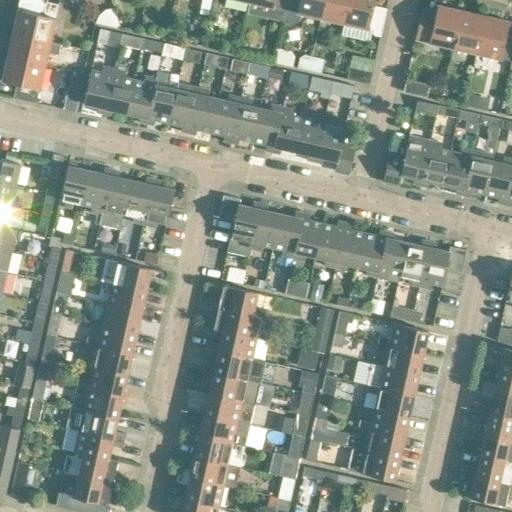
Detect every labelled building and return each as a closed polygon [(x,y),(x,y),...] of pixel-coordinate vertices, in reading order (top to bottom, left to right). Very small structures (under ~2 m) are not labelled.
[(19,0),(12,34),(50,42),(58,4),(46,2),(46,0),(19,0)] [(249,0),(249,2),(285,10),(286,0),(249,0)] [(286,0),(285,10),(282,23),(293,25),(299,21),(301,13),(321,18),(324,0),(286,0)] [(324,0),(321,18),(344,23),(349,0),(324,0)] [(374,0),(349,0),(344,23),(382,31),(387,8),(373,5),(374,0)] [(453,48),(461,11),(437,5),(436,11),(422,8),(415,39),(453,48)] [(453,48),(476,53),(484,16),(461,11),(453,48)] [(508,21),(484,16),(476,53),(511,61),(511,59),(511,36),(505,35),(508,21)] [(106,44),(109,31),(100,29),(97,42),(106,44)] [(122,33),(119,43),(130,46),(132,36),(122,33)] [(12,34),(7,57),(44,65),(47,53),(57,55),(60,44),(50,42),(12,34)] [(143,39),(141,48),(154,51),(156,42),(143,39)] [(182,61),(185,48),(164,43),(161,56),(182,61)] [(185,48),(182,61),(198,64),(201,51),(185,48)] [(228,57),(206,53),(203,65),(225,70),(228,57)] [(297,68),(308,70),(311,56),(305,55),(299,58),(297,68)] [(311,56),(308,70),(321,73),(324,59),(311,56)] [(12,98),(36,103),(44,65),(7,57),(1,81),(16,84),(12,98)] [(246,75),(249,62),(232,58),(229,72),(246,75)] [(246,75),(258,78),(260,65),(249,62),(246,75)] [(101,72),(91,70),(83,103),(105,108),(114,69),(102,66),(101,72)] [(283,70),(270,67),(268,76),(281,79),(283,70)] [(369,84),(372,72),(349,67),(347,79),(369,84)] [(105,108),(126,113),(134,79),(124,77),(125,71),(114,69),(105,108)] [(156,78),(147,118),(168,123),(176,89),(166,87),(168,81),(166,80),(168,71),(158,69),(156,78)] [(75,112),(83,74),(77,73),(74,87),(68,86),(63,109),(75,112)] [(143,81),(134,79),(126,113),(147,118),(156,78),(144,76),(143,81)] [(323,90),(326,79),(313,77),(311,87),(323,90)] [(429,85),(406,80),(403,92),(426,97),(429,85)] [(185,91),(176,89),(168,123),(189,127),(198,88),(186,85),(185,91)] [(189,127),(210,132),(218,98),(208,96),(210,90),(198,88),(189,127)] [(210,132),(231,137),(240,97),(228,95),(227,100),(218,98),(210,132)] [(252,100),(240,97),(231,137),(252,142),(260,108),(250,106),(252,100)] [(252,142),(273,146),(282,107),(271,104),(269,110),(260,108),(252,142)] [(444,106),(442,115),(457,118),(459,110),(444,106)] [(294,109),(282,107),(273,146),(294,151),(302,117),(293,115),(294,109)] [(457,118),(478,123),(480,114),(459,110),(457,118)] [(294,151),(315,156),(324,116),(313,114),(311,120),(302,117),(294,151)] [(478,123),(499,128),(501,119),(480,114),(478,123)] [(336,119),(324,116),(315,156),(336,161),(334,170),(349,173),(355,147),(341,144),(346,121),(336,119)] [(499,128),(511,130),(511,121),(501,119),(499,128)] [(401,175),(421,180),(430,140),(418,138),(408,135),(403,158),(388,154),(382,181),(398,185),(401,175)] [(442,143),(430,140),(421,180),(442,185),(450,151),(441,149),(442,143)] [(442,185),(463,189),(472,150),(461,147),(459,153),(450,151),(442,185)] [(484,153),(472,150),(463,189),(484,194),(492,160),(483,158),(484,153)] [(51,164),(52,164),(61,166),(63,156),(53,154),(51,163),(51,164)] [(484,194),(505,199),(511,169),(511,158),(503,157),(501,162),(492,160),(484,194)] [(0,159),(0,181),(15,185),(20,164),(5,160),(0,159)] [(52,164),(46,193),(54,195),(61,166),(52,164)] [(81,204),(89,170),(67,165),(58,205),(71,208),(72,202),(81,204)] [(89,212),(101,215),(110,175),(89,170),(81,204),(91,206),(89,212)] [(120,229),(123,214),(131,180),(110,175),(101,215),(99,224),(120,229)] [(131,221),(143,224),(152,185),(131,180),(123,214),(133,216),(131,221)] [(0,204),(10,206),(15,185),(0,181),(0,204)] [(169,209),(170,207),(174,189),(152,185),(143,224),(155,227),(156,221),(166,223),(169,209)] [(233,221),(233,224),(227,251),(248,256),(250,248),(259,209),(238,204),(240,198),(223,195),(218,218),(233,221)] [(44,201),(41,214),(50,216),(53,203),(44,201)] [(0,204),(0,226),(5,228),(10,206),(0,204)] [(250,248),(262,251),(263,245),(273,247),(280,213),(259,209),(250,248)] [(292,258),(301,218),(280,213),(273,247),(282,249),(281,255),(292,258)] [(47,228),(50,216),(41,214),(38,227),(47,228)] [(305,255),(315,257),(322,223),(301,218),(292,258),(304,260),(305,255)] [(334,267),(343,228),(322,223),(315,257),(324,259),(323,265),(334,267)] [(0,226),(0,248),(11,251),(16,230),(5,228),(0,226)] [(347,264),(357,266),(364,233),(343,228),(334,267),(346,270),(347,264)] [(377,277),(386,237),(364,233),(357,266),(366,268),(365,274),(377,277)] [(48,246),(52,246),(60,248),(61,242),(62,238),(52,235),(50,235),(48,246)] [(390,274),(399,276),(407,242),(386,237),(377,277),(388,279),(390,274)] [(114,253),(116,244),(103,242),(101,251),(114,253)] [(419,286),(428,247),(407,242),(399,276),(408,278),(407,284),(419,286)] [(126,245),(118,243),(116,253),(124,255),(126,245)] [(57,261),(60,248),(52,246),(48,259),(57,261)] [(448,252),(428,247),(419,286),(430,289),(432,283),(442,286),(445,271),(445,269),(461,273),(466,250),(450,246),(448,252)] [(11,251),(0,248),(0,270),(6,272),(11,251)] [(157,263),(159,255),(151,253),(149,261),(157,263)] [(54,274),(57,261),(48,259),(45,272),(54,274)] [(112,283),(139,289),(146,290),(146,289),(149,276),(160,279),(162,272),(150,269),(151,269),(116,261),(105,259),(100,280),(112,283)] [(265,280),(255,278),(253,286),(263,288),(265,280)] [(285,293),(294,295),(298,280),(288,278),(285,293)] [(142,304),(146,290),(139,289),(112,283),(110,289),(107,304),(153,314),(154,307),(142,304)] [(254,307),(257,293),(223,285),(218,307),(261,316),(264,317),(265,310),(254,307)] [(42,288),(42,289),(39,301),(47,303),(50,290),(44,289),(42,288)] [(322,293),(311,291),(309,299),(320,301),(322,293)] [(55,292),(52,305),(64,308),(67,295),(55,292)] [(350,296),(348,307),(359,309),(360,303),(357,297),(350,296)] [(337,297),(336,304),(348,307),(349,300),(337,297)] [(369,312),(382,315),(382,314),(384,301),(372,299),(369,311),(369,312)] [(47,303),(39,301),(36,314),(45,316),(47,303)] [(107,304),(102,325),(136,333),(139,319),(151,321),(153,314),(107,304)] [(390,316),(411,321),(413,311),(392,306),(390,316)] [(257,337),(261,316),(218,307),(213,328),(222,331),(222,330),(247,335),(257,337)] [(333,310),(321,307),(316,329),(328,331),(333,310)] [(349,313),(339,311),(334,333),(344,335),(349,313)] [(413,311),(411,321),(419,323),(421,315),(418,312),(413,311)] [(49,319),(46,335),(56,337),(59,322),(49,319)] [(379,335),(377,342),(423,353),(428,331),(394,323),(390,338),(379,335)] [(87,336),(86,344),(131,354),(136,333),(102,325),(99,339),(87,336)] [(328,331),(316,329),(312,347),(311,350),(323,352),(328,331)] [(207,341),(206,348),(252,359),(257,337),(247,335),(222,330),(222,331),(219,344),(207,341)] [(498,330),(496,340),(505,342),(508,332),(498,330)] [(38,346),(41,333),(32,331),(29,344),(38,346)] [(344,335),(334,333),(331,346),(341,349),(342,345),(344,335)] [(46,335),(41,356),(51,358),(56,337),(46,335)] [(387,352),(384,366),(418,374),(423,353),(377,342),(375,350),(387,352)] [(38,346),(29,344),(26,356),(35,358),(38,346)] [(127,375),(131,354),(86,344),(84,351),(96,354),(92,367),(127,375)] [(492,346),(490,354),(502,356),(499,370),(511,373),(511,350),(504,348),(504,349),(495,347),(492,346)] [(263,361),(252,359),(206,348),(204,355),(216,358),(213,372),(259,382),(263,361)] [(318,353),(306,350),(302,367),(315,370),(318,353)] [(333,370),(336,356),(329,354),(326,368),(333,370)] [(41,356),(36,377),(46,379),(51,358),(41,356)] [(28,388),(33,367),(18,363),(13,384),(20,386),(28,388)] [(372,364),(368,385),(413,395),(418,374),(384,366),(372,364)] [(78,378),(76,386),(122,396),(127,375),(92,367),(89,381),(78,378)] [(482,389),(511,395),(511,373),(499,370),(496,384),(484,381),(482,389)] [(307,371),(303,388),(315,391),(319,374),(307,371)] [(213,372),(208,393),(254,403),(259,382),(213,372)] [(337,378),(325,375),(320,396),(333,399),(337,378)] [(36,377),(32,398),(40,400),(42,400),(46,379),(36,377)] [(378,394),(375,408),(409,416),(413,395),(368,385),(366,392),(378,394)] [(28,388),(20,386),(17,399),(6,396),(4,404),(7,405),(24,409),(28,388)] [(86,395),(83,409),(117,417),(122,396),(76,386),(74,393),(86,395)] [(489,412),(511,417),(511,395),(482,389),(481,396),(492,398),(489,412)] [(309,416),(314,395),(302,392),(297,413),(309,416)] [(249,425),(254,403),(208,393),(203,414),(249,425)] [(320,396),(315,417),(328,420),(333,399),(320,396)] [(40,400),(32,398),(28,413),(36,415),(40,400)] [(13,418),(10,428),(19,430),(24,409),(7,405),(5,416),(13,418)] [(65,427),(78,430),(124,441),(126,434),(114,431),(117,417),(83,409),(70,406),(65,427)] [(360,420),(358,427),(404,437),(409,416),(375,408),(371,422),(360,420)] [(474,424),(473,431),(511,439),(511,417),(489,412),(486,426),(474,424)] [(297,413),(292,434),(304,437),(309,416),(297,413)] [(203,414),(199,435),(245,446),(249,425),(203,414)] [(310,438),(320,440),(344,446),(346,437),(325,432),(328,420),(315,417),(310,438)] [(1,426),(0,428),(0,447),(14,451),(19,430),(10,428),(1,426)] [(368,437),(365,451),(399,458),(404,437),(358,427),(356,434),(368,437)] [(122,448),(124,441),(78,430),(73,452),(74,452),(83,454),(108,459),(111,445),(122,448)] [(483,440),(480,454),(511,461),(511,439),(473,431),(471,438),(483,440)] [(292,434),(289,451),(301,453),(304,437),(292,434)] [(199,435),(194,456),(240,467),(243,465),(245,456),(243,453),(245,446),(199,435)] [(305,460),(315,462),(320,440),(310,438),(305,460)] [(0,469),(10,472),(14,451),(0,447),(0,469)] [(394,480),(399,458),(365,451),(352,448),(347,469),(394,480)] [(66,454),(62,471),(112,482),(117,461),(108,459),(83,454),(74,452),(73,456),(66,454)] [(465,466),(463,473),(511,483),(511,461),(480,454),(477,468),(465,466)] [(179,468),(177,475),(223,485),(235,488),(240,467),(194,456),(191,470),(179,468)] [(10,495),(22,497),(29,464),(17,461),(10,495)] [(282,476),(295,479),(297,468),(285,465),(282,476)] [(304,466),(302,475),(323,480),(325,471),(313,468),(304,466)] [(10,472),(0,469),(0,492),(5,494),(10,472)] [(55,505),(87,511),(105,511),(107,504),(112,482),(62,471),(55,505)] [(325,471),(323,480),(344,485),(347,476),(338,474),(325,471)] [(511,506),(511,483),(463,473),(462,480),(473,482),(470,497),(511,506)] [(187,485),(184,499),(218,506),(223,485),(177,475),(176,482),(187,485)] [(282,476),(279,489),(292,492),(295,479),(282,476)] [(366,490),(368,481),(355,478),(353,487),(366,490)] [(366,490),(365,494),(367,498),(374,500),(377,497),(378,492),(387,494),(389,485),(368,481),(366,490)] [(387,494),(386,498),(404,502),(407,490),(389,485),(387,494)] [(278,497),(275,510),(282,511),(287,511),(290,500),(278,497)] [(217,511),(218,506),(184,499),(181,511),(217,511)]
